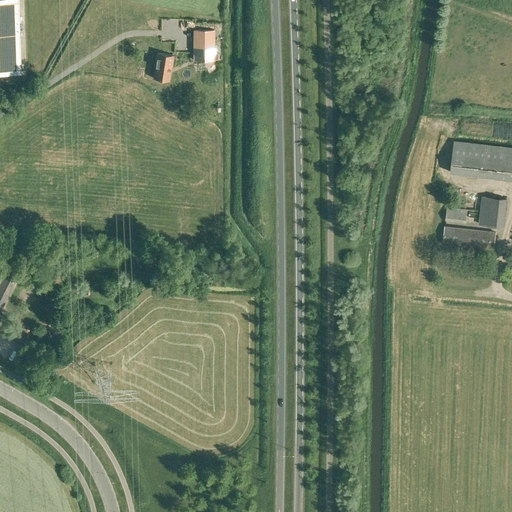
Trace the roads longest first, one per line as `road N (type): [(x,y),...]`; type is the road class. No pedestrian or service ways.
road 1 (primary): [(298,511),(292,0)]
road 2 (primary): [(273,0),(278,511)]
road 3 (unclassified): [(0,118),(118,40),(131,35),(165,44)]
road 4 (tertiary): [(0,388),(85,452),(112,511)]
